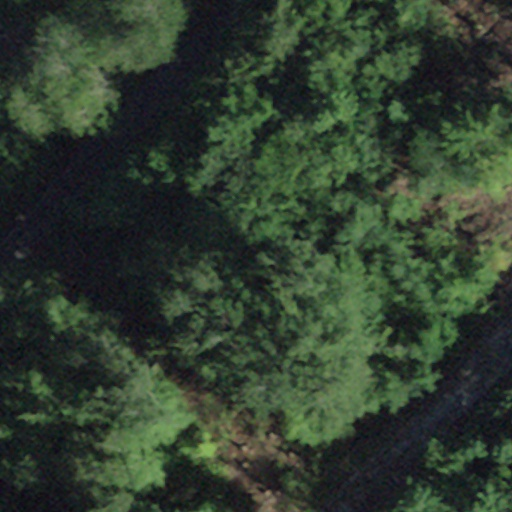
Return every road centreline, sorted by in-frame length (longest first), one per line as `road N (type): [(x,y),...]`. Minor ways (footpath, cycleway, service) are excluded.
road 1 (unclassified): [(0,252),(86,157),(253,0)]
road 2 (track): [(357,511),(511,341)]
